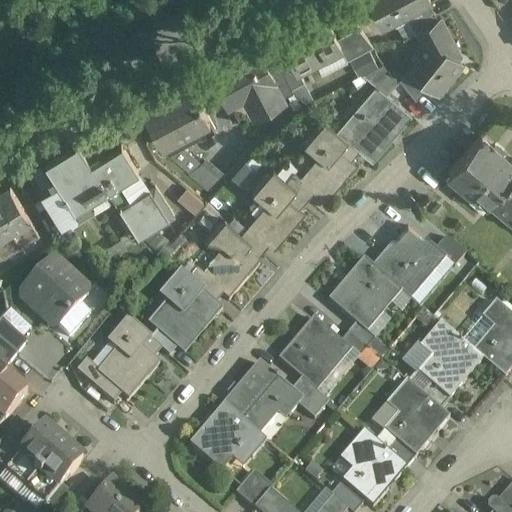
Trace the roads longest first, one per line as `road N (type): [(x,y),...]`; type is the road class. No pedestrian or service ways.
road 1 (residential): [(511,62),(288,268),(138,452)]
road 2 (tertiary): [(0,115),(212,0)]
road 3 (residential): [(426,511),(511,425)]
